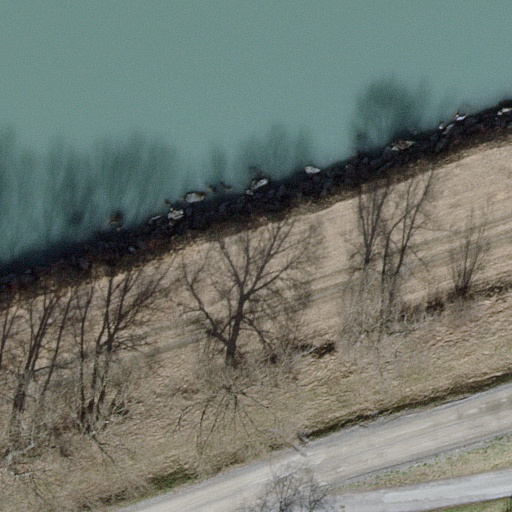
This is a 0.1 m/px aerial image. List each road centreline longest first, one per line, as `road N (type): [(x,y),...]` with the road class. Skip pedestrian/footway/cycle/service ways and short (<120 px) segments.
road 1 (track): [(170,511),(511,407)]
road 2 (unclassified): [(312,504),(511,479)]
